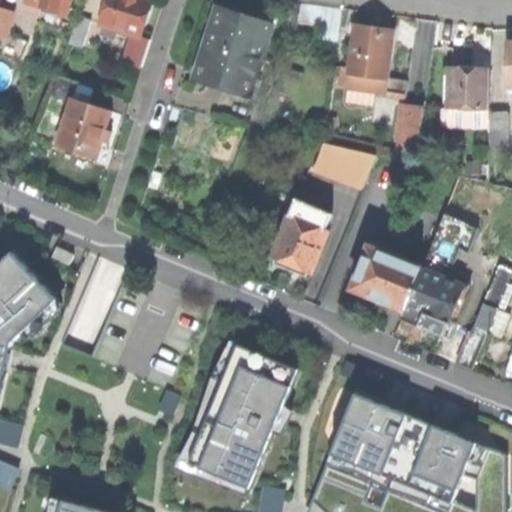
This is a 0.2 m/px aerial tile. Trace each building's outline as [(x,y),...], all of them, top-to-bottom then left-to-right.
[(27,0),(25,8),(38,12),(39,9),(54,13),(55,8),(68,12),(71,0),(27,0)] [(108,0),(101,22),(103,23),(117,27),(130,31),(142,35),(153,0),(108,0)] [(14,9),(0,4),(0,36),(5,38),(14,9)] [(325,35),(340,37),(345,6),(331,4),(325,35)] [(220,8),(199,74),(251,91),(273,24),(243,15),(220,8)] [(70,42),(85,47),(93,19),(78,15),(70,42)] [(115,34),(117,27),(103,23),(101,32),(114,36),(115,34)] [(376,27),(357,24),(351,66),(350,73),(390,78),(397,29),(376,27)] [(128,38),(130,31),(117,27),(115,34),(128,38)] [(152,39),(142,35),(132,64),(143,68),(152,39)] [(338,84),(349,86),(350,73),(351,66),(341,65),(338,84)] [(453,109),(491,110),(492,67),(470,66),(453,66),(453,109)] [(389,91),(390,78),(350,73),(349,86),(389,91)] [(52,95),(71,101),(73,96),(78,79),(59,74),(52,95)] [(408,81),(390,78),(389,91),(406,93),(408,81)] [(114,109),(73,96),(71,101),(58,145),(78,151),(99,158),(114,109)] [(427,108),(405,105),(399,142),(422,145),(427,108)] [(491,110),(491,145),(508,145),(509,110),(491,110)] [(419,163),(422,145),(399,142),(397,160),(419,163)] [(333,177),(363,189),(377,155),(325,143),(315,167),(334,174),(333,177)] [(298,198),(291,214),(327,228),(333,213),(298,198)] [(327,228),(291,214),(274,256),(276,257),(274,263),(291,270),(294,264),(303,268),(314,272),(331,230),(327,228)] [(423,266),(422,267),(447,278),(467,234),(442,223),(423,266)] [(377,298),(404,310),(422,267),(423,266),(405,258),(406,255),(373,240),(352,287),(377,298)] [(75,255),(58,247),(53,257),(70,265),(75,255)] [(59,299),(14,252),(0,265),(0,400),(13,343),(59,299)] [(511,267),(500,262),(459,360),(472,366),(511,270),(511,267)] [(447,278),(422,267),(404,310),(401,317),(421,326),(443,335),(464,286),(447,278)] [(301,369),(239,344),(190,464),(252,489),(301,369)] [(177,396),(163,390),(156,409),(170,414),(177,396)] [(506,511),(508,454),(357,392),(313,501),(324,511),(506,511)] [(24,426),(0,420),(0,440),(19,445),(24,426)] [(19,470),(0,462),(0,483),(11,489),(19,470)] [(281,511),(285,490),(264,487),(261,511),(262,511),(281,511)] [(113,511),(64,499),(60,511),(113,511)]
